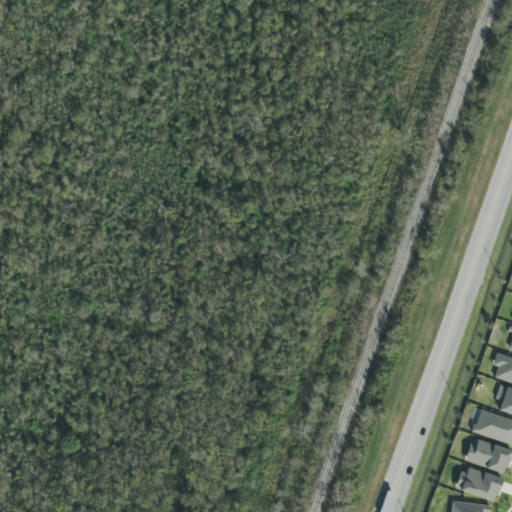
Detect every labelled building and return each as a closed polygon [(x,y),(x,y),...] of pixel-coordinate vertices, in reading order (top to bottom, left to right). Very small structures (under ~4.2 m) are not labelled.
[(511,383),(511,359),(495,355),(492,366),(497,367),(494,379),(511,383)] [(497,411),(511,415),(511,389),(500,385),(494,399),(501,401),(497,411)] [(473,433),(511,445),(511,420),(479,410),(473,433)] [(469,441),(464,463),(505,473),(511,450),(469,441)] [(494,503),(502,480),(463,466),(455,490),(494,503)] [(450,511),(488,511),(489,505),(451,502),(450,511)]
